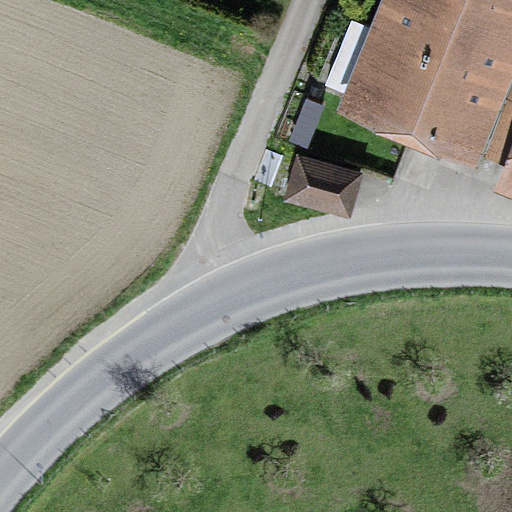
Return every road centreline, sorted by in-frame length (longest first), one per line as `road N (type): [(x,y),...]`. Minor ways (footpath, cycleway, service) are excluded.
road 1 (residential): [(201,314),(229,194),(309,0)]
road 2 (tertiary): [(201,314),(353,263),(511,255)]
road 3 (tertiary): [(0,479),(113,371),(201,314)]
